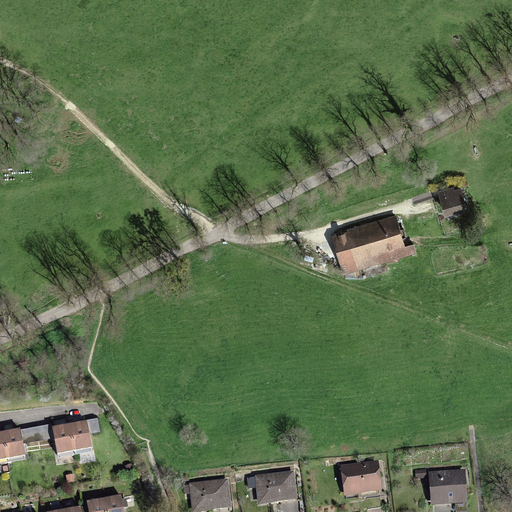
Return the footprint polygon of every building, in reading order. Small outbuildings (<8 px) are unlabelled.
[(468,183),(442,189),(447,211),(473,205),(468,183)] [(405,213),(334,235),(346,273),(417,251),(405,213)] [(94,421),(56,430),(64,462),(102,452),(94,421)] [(26,427),(0,432),(0,462),(32,456),(26,427)] [(386,468),(349,473),(353,497),(390,492),(386,468)] [(299,474),(261,480),(264,506),(303,500),(299,474)] [(468,475),(436,480),(440,509),(472,505),(468,475)] [(237,511),(235,483),(200,487),(202,511),(237,511)] [(131,511),(129,498),(92,506),(92,511),(131,511)]
